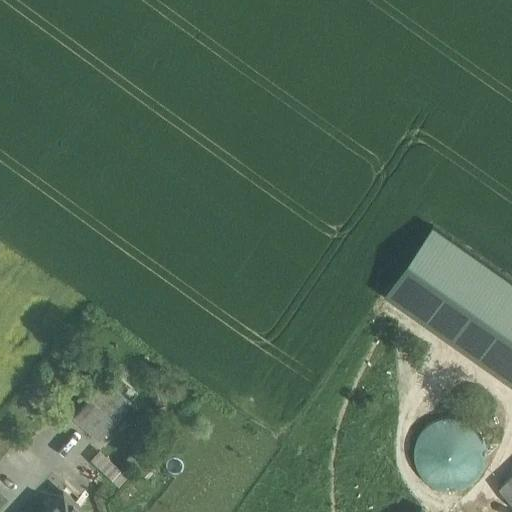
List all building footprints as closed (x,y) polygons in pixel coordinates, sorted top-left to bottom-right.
[(104,382),(74,416),(99,439),(129,405),(104,382)] [(484,466),(487,452),(484,438),(476,427),(464,419),(450,416),(437,419),(425,427),(417,439),(415,453),(417,467),(425,478),(437,486),(451,488),(465,486),(476,478),(484,466)] [(129,476),(101,449),(91,460),(120,486),(129,476)] [(146,460),(135,450),(126,460),(137,470),(146,460)] [(511,475),(500,487),(511,499),(511,475)] [(85,511),(63,491),(43,511),(85,511)]
